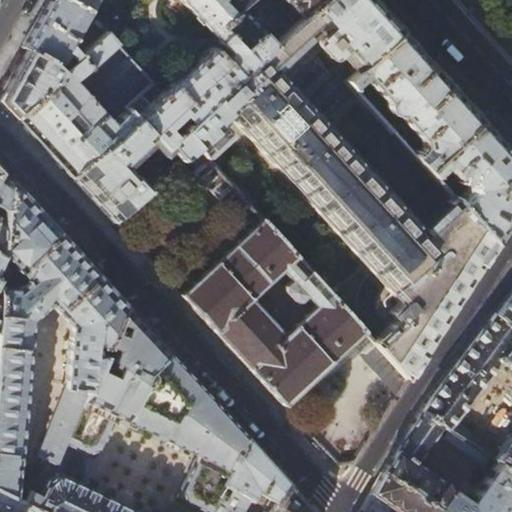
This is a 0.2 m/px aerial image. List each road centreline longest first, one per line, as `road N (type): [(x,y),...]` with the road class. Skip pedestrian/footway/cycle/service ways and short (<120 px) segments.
road 1 (residential): [(0,146),(339,509)]
road 2 (residential): [(511,245),(339,509)]
